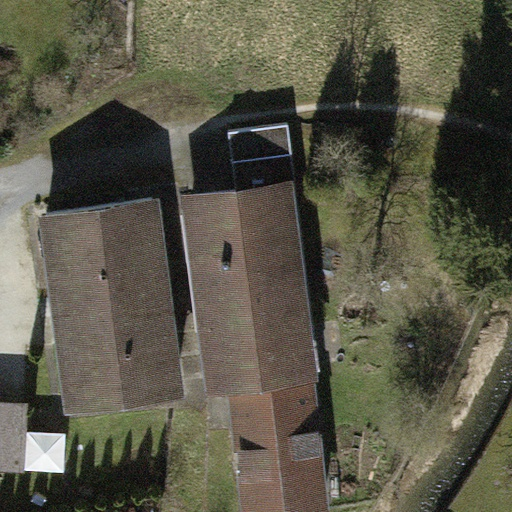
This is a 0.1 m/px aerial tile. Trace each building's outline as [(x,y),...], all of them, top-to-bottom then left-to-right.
[(225,165),(278,161),(276,133),(222,138),(225,165)] [(281,190),(278,161),(225,165),(227,195),(281,190)] [(297,382),(281,190),(227,195),(184,198),(200,390),(223,388),(297,382)] [(164,387),(147,213),(37,224),(55,398),(164,387)] [(307,511),(297,382),(223,388),(233,511),(307,511)] [(0,408),(0,472),(19,474),(22,409),(0,408)]
